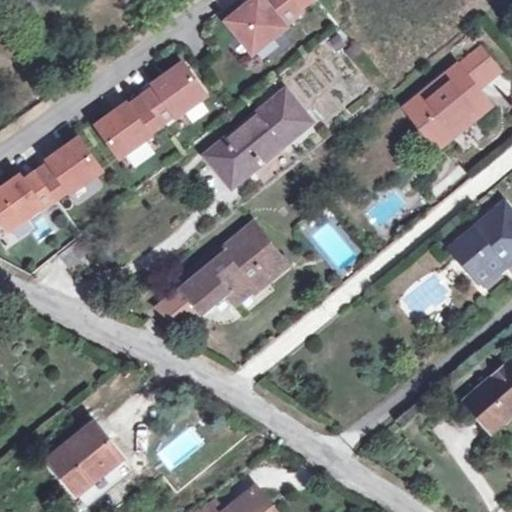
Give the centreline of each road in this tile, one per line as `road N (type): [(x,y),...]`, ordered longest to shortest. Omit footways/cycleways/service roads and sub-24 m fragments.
road 1 (residential): [(218,388),(511,145)]
road 2 (residential): [(0,153),(209,4)]
road 3 (residential): [(218,388),(0,273)]
road 4 (residential): [(409,511),(218,388)]
